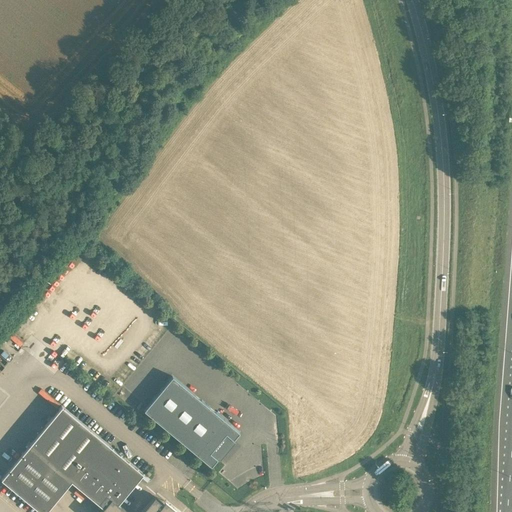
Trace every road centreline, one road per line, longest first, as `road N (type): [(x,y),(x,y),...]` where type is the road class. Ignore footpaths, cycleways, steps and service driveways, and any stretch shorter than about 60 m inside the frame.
road 1 (secondary): [(426,412),(438,350),(443,175),(436,99),(411,0)]
road 2 (track): [(0,210),(192,0)]
